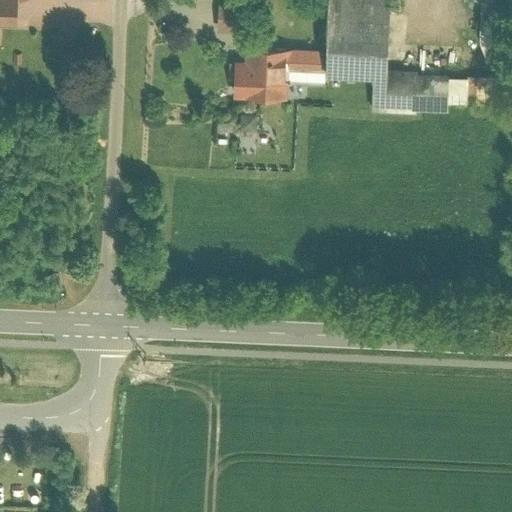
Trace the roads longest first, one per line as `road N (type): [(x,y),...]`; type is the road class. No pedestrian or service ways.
road 1 (tertiary): [(96,321),(511,341)]
road 2 (unclassified): [(96,321),(111,0)]
